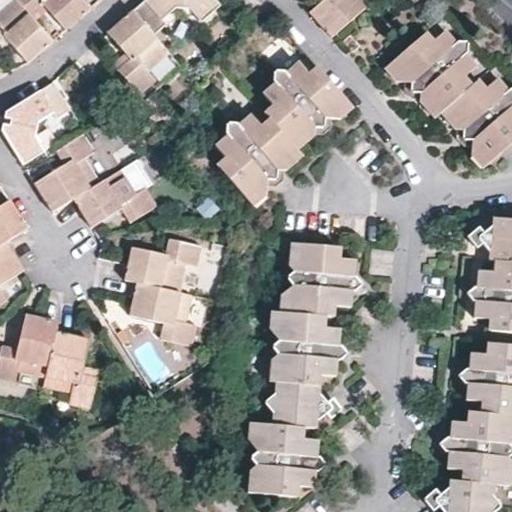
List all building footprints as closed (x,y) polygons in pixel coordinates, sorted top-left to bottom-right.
[(15,0),(18,3),(31,18),(44,7),(67,32),(78,22),(91,10),(82,0),(15,0)] [(149,0),(133,14),(155,39),(166,28),(163,24),(179,9),(186,10),(202,26),(220,9),(212,0),(149,0)] [(322,28),(332,41),(374,5),(370,0),(329,0),(311,16),(322,28)] [(0,45),(7,40),(29,65),(41,54),(54,43),(31,18),(18,3),(0,18),(0,45)] [(121,25),(109,36),(131,62),(120,73),(140,96),(156,83),(149,74),(170,56),(155,39),(133,14),(121,25)] [(434,124),(441,119),(473,91),(465,83),(477,73),(467,60),(468,58),(468,51),(466,49),(459,48),(456,49),(446,35),(434,46),(427,37),(384,72),(395,86),(404,87),(404,95),(408,98),(413,104),(420,104),(421,109),(434,124)] [(327,126),(340,126),(338,116),(346,109),(326,87),(321,87),(312,78),(303,68),(292,78),(289,75),(282,77),(279,80),(277,85),(281,89),(268,100),(277,112),(269,119),(274,125),(297,152),(305,145),(311,147),(312,146),(312,140),(324,140),(325,139),(326,139),(327,126)] [(321,87),(326,87),(316,74),(312,78),(321,87)] [(473,91),(441,119),(456,136),(457,145),(460,147),(464,151),(472,152),(471,162),(483,175),(511,151),(511,96),(510,96),(509,97),(498,84),(486,95),(479,85),(473,91)] [(70,113),(53,86),(8,116),(6,122),(3,133),(24,167),(46,153),(34,134),(37,125),(53,115),(57,121),(70,113)] [(340,126),(352,115),(346,109),(338,116),(340,126)] [(289,165),(301,156),(297,152),(274,125),(266,132),(256,121),(244,132),(241,129),(235,130),(231,134),(230,139),(232,142),(219,154),(229,165),(234,172),(227,178),(251,205),(261,195),(267,197),(268,189),(279,189),(281,187),(283,186),(284,175),(289,175),(289,173),(289,165)] [(96,153),(85,136),(58,153),(65,165),(35,184),(43,198),(53,214),(75,201),(101,184),(86,160),(96,153)] [(297,152),(301,156),(311,147),(305,145),(297,152)] [(304,160),(301,156),(289,165),(289,173),(304,160)] [(222,172),(227,178),(234,172),(229,165),(222,172)] [(136,195),(121,172),(101,184),(75,201),(84,216),(93,229),(122,210),(130,223),(158,205),(147,189),(136,195)] [(267,201),(267,197),(261,195),(251,205),(256,210),(267,201)] [(0,248),(8,244),(28,231),(19,216),(12,204),(0,211),(0,248)] [(511,222),(499,221),(499,230),(490,236),(485,231),(476,239),(476,243),(478,246),(481,250),(488,250),(497,261),(497,264),(501,264),(506,265),(505,277),(500,277),(484,276),(483,291),(478,291),(471,296),(473,299),(475,303),(480,304),(479,320),(494,322),(500,323),(499,334),(511,335),(511,222)] [(138,286),(180,295),(186,271),(197,273),(202,250),(171,243),(167,259),(134,252),(133,258),(127,284),(138,286)] [(0,290),(0,285),(24,271),(16,258),(8,244),(0,248),(0,304),(6,301),(0,290)] [(293,244),(290,266),(300,260),(301,245),(293,244)] [(288,302),(287,315),(323,318),(327,318),(330,318),(332,307),(337,308),(354,309),(356,292),(358,292),(365,289),(365,285),(365,282),(360,279),(357,278),(358,262),(341,260),(336,259),(338,248),(301,245),(300,260),(290,266),(290,269),(298,275),(289,278),(288,283),(296,287),(284,296),(288,302)] [(193,298),(180,295),(138,286),(135,303),(131,320),(165,328),(162,341),(193,349),(198,331),(186,327),(193,298)] [(282,298),(279,314),(287,315),(288,302),(284,296),(282,298)] [(271,329),(273,333),(279,328),(279,314),(273,314),(271,329)] [(278,383),(285,383),(316,387),(317,376),(322,377),(338,378),(339,365),(341,364),(350,356),(350,355),(350,353),(345,348),(341,347),(342,332),(326,330),(322,330),(323,318),(287,315),(279,314),(279,328),(273,333),(281,341),(274,345),(274,349),(280,355),(274,359),(276,364),(279,372),(278,383)] [(55,336),(57,328),(34,323),(25,321),(17,355),(2,351),(0,360),(0,383),(16,387),(19,376),(45,382),(55,336)] [(68,339),(55,336),(45,382),(43,391),(70,397),(68,408),(89,413),(95,382),(80,377),(87,344),(68,339)] [(511,348),(497,347),(496,358),(491,358),(475,357),(473,374),(470,374),(464,379),(466,381),(469,384),(472,385),(471,401),(472,402),(487,403),(492,404),(491,416),(511,418),(511,348)] [(271,382),(278,383),(279,372),(276,364),(272,366),(271,382)] [(281,415),(281,427),(297,429),(303,429),(311,430),(312,423),(317,424),(328,416),(333,421),(344,416),(345,413),(345,409),(338,401),(330,405),(322,393),(322,387),(321,387),(316,387),(285,383),(283,396),(277,395),(277,397),(266,401),(265,404),(274,414),(281,415)] [(274,414),(272,426),(281,427),(281,415),(274,414)] [(473,416),(472,426),(478,427),(480,415),(475,414),(474,415),(473,416)] [(511,418),(491,416),(485,416),(480,415),(478,427),(472,426),(458,425),(456,425),(456,426),(454,442),(450,442),(443,446),(446,449),(449,453),(452,454),(451,469),(451,470),(452,470),(467,472),(472,472),(471,486),(485,487),(493,488),(503,489),(505,475),(511,470),(511,460),(509,457),(511,456),(511,444),(510,443),(511,441),(511,418)] [(248,440),(252,443),(256,439),(258,425),(249,424),(248,440)] [(291,487),(298,487),(314,489),(314,482),(315,472),(319,472),(324,468),(324,464),(320,458),(317,458),(318,448),(319,443),(302,441),(296,441),(297,429),(281,427),(272,426),(258,425),(256,439),(252,443),(258,452),(252,457),(251,463),(258,467),(250,473),(253,478),(256,482),(255,495),(290,499),(291,487)] [(511,489),(511,470),(505,475),(503,489),(511,489)] [(248,494),(255,495),(256,482),(253,478),(248,482),(247,493),(248,494)] [(501,505),(492,498),(485,497),(485,487),(471,486),(466,485),(450,484),(449,491),(439,496),(434,491),(425,497),(425,500),(425,503),(432,510),(437,507),(441,511),(499,511),(501,511),(501,505)] [(492,498),(493,488),(485,487),(485,497),(492,498)]
